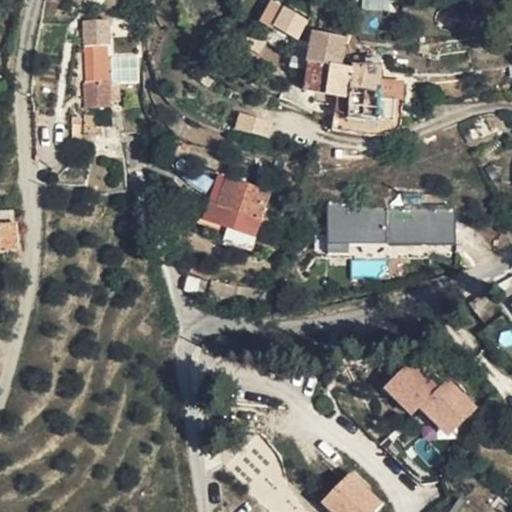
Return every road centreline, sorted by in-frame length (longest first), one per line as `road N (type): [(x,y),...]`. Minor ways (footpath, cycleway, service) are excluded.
road 1 (track): [(206,511),(195,339),(218,324),(292,327),(369,311),(511,260)]
road 2 (residential): [(31,0),(18,94),(30,250),(0,404)]
road 3 (track): [(192,375),(216,367),(322,420),(380,477),(395,511)]
